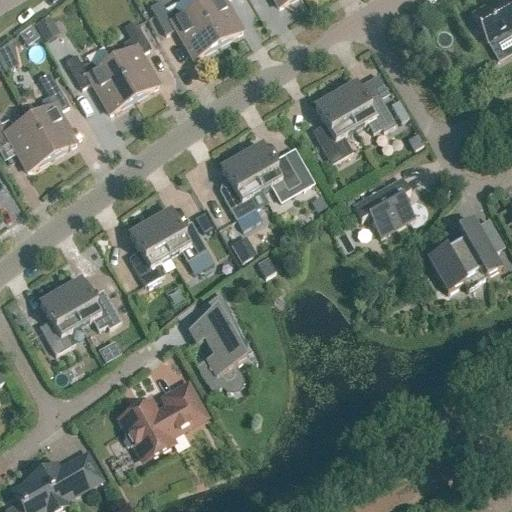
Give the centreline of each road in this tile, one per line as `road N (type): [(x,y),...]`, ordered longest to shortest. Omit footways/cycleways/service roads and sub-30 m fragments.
road 1 (residential): [(371,23),(242,102),(0,287)]
road 2 (tertiary): [(292,511),(511,389)]
road 3 (residential): [(438,146),(371,23)]
